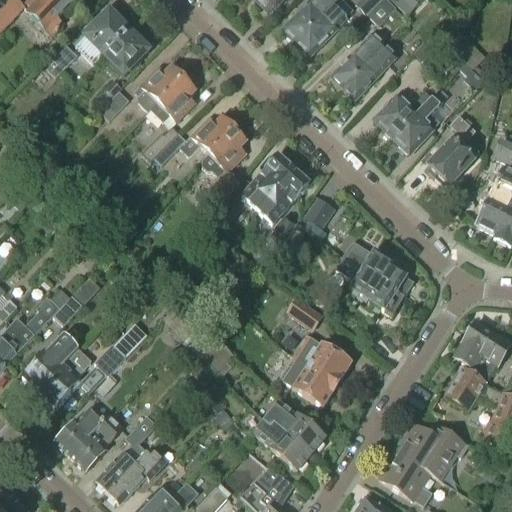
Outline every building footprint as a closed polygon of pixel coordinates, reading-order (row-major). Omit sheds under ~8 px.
[(0,37),(24,12),(12,0),(6,6),(5,5),(0,10),(0,37)] [(34,0),(34,1),(36,4),(24,16),(51,41),(63,29),(55,22),(76,0),(34,0)] [(251,0),(269,17),(286,0),(251,0)] [(295,47),(339,3),(336,0),(313,0),(311,2),(313,4),(282,34),(295,47)] [(364,0),(355,9),(364,18),(382,0),(364,0)] [(424,0),(392,0),(389,3),(406,20),(425,0),(424,0)] [(395,14),(383,2),(365,20),(377,32),(395,14)] [(333,34),(333,33),(351,15),(339,3),(295,47),(307,59),(333,34)] [(102,60),(127,34),(107,14),(82,40),(82,41),(73,50),(92,69),(102,60)] [(451,39),(459,30),(449,20),(440,30),(451,39)] [(122,79),(147,53),(127,34),(102,60),(122,79)] [(483,85),(487,80),(477,70),(484,62),(460,38),(448,51),(483,85)] [(426,43),(413,58),(422,67),(436,52),(426,43)] [(375,58),(363,46),(354,55),(353,55),(328,81),(340,92),(375,58)] [(54,83),(76,61),(63,49),(42,70),(54,83)] [(375,58),(340,92),(353,105),(378,79),(378,78),(394,61),(383,51),(376,59),(375,58)] [(459,75),(466,82),(478,93),(483,86),(465,69),(459,75)] [(181,82),(169,70),(163,76),(157,71),(138,90),(138,91),(132,96),(138,101),(136,103),(136,105),(147,116),(149,114),(181,82)] [(174,126),(193,106),(188,101),(194,95),(181,82),(149,114),(161,126),(167,119),(174,126)] [(105,108),(120,93),(112,86),(98,101),(105,108)] [(434,99),(440,106),(441,106),(446,101),(439,94),(434,99)] [(392,143),(431,102),(423,95),(406,112),(395,101),(373,124),(392,143)] [(108,127),(128,106),(118,96),(98,117),(108,127)] [(438,110),(431,102),(392,143),(410,160),(432,137),(431,135),(437,128),(429,120),(438,110)] [(233,128),(225,120),(222,122),(220,120),(213,127),(208,121),(190,139),(185,144),(178,137),(156,160),(163,167),(180,150),(188,159),(198,148),(208,158),(232,133),(230,130),(233,128)] [(465,146),(474,137),(457,121),(449,130),(455,137),(450,143),(450,142),(440,152),(442,154),(426,171),(445,190),(477,157),(465,146)] [(156,160),(178,137),(172,131),(165,139),(163,137),(144,156),(152,164),(156,160)] [(225,176),(244,157),(238,151),(245,145),(232,133),(208,158),(202,165),(202,169),(208,174),(211,174),(217,180),(194,203),(208,217),(237,188),(225,176)] [(492,162),(504,168),(492,191),(486,188),(482,194),(489,198),(473,229),(493,239),(509,208),(507,207),(511,197),(511,153),(503,149),(505,145),(501,144),(492,162)] [(0,175),(14,161),(5,152),(0,157),(0,169),(2,171),(0,173),(0,175)] [(0,192),(4,196),(26,171),(14,161),(0,175),(0,192)] [(256,215),(270,198),(290,174),(275,161),(249,191),(251,193),(243,202),(256,214),(255,215),(256,215)] [(41,195),(50,186),(33,170),(24,179),(39,195),(40,194),(41,195)] [(280,218),(307,188),(290,174),(270,198),(256,215),(271,229),(280,218)] [(58,187),(68,197),(77,187),(68,178),(58,187)] [(70,206),(50,186),(41,195),(49,203),(53,199),(59,206),(53,212),(58,218),(70,206)] [(509,208),(493,239),(492,242),(509,250),(511,243),(511,197),(507,207),(509,208)] [(96,221),(106,211),(95,200),(85,210),(96,221)] [(303,222),(319,233),(326,223),(319,218),(326,209),(316,202),(303,222)] [(70,245),(84,231),(82,229),(86,226),(75,214),(57,232),(70,245)] [(120,254),(136,236),(114,215),(97,233),(120,254)] [(275,256),(295,225),(286,217),(262,245),(275,256)] [(307,224),(303,231),(321,243),(325,237),(319,233),(307,224)] [(288,268),(301,247),(299,247),(307,235),(297,229),(276,260),(288,268)] [(89,277),(111,255),(92,235),(70,257),(89,277)] [(144,258),(133,249),(127,256),(138,265),(144,258)] [(339,264),(393,298),(394,296),(402,301),(411,286),(403,281),(404,280),(391,272),(392,269),(371,255),(369,259),(355,249),(348,251),(339,264)] [(232,275),(240,265),(231,259),(224,269),(232,275)] [(353,286),(348,293),(381,315),(393,298),(339,264),(333,273),(353,286)] [(185,310),(199,294),(177,274),(163,290),(185,310)] [(234,310),(211,291),(189,316),(204,329),(210,321),(218,328),(234,310)] [(0,373),(50,320),(68,302),(59,294),(48,306),(46,303),(35,314),(38,317),(24,331),(16,324),(0,341),(0,373)] [(61,331),(79,312),(68,302),(50,320),(61,331)] [(0,326),(15,311),(7,303),(0,310),(0,326)] [(311,334),(320,321),(295,303),(286,317),(311,334)] [(181,344),(198,326),(184,312),(167,330),(181,344)] [(200,362),(202,360),(217,344),(198,326),(181,344),(200,362)] [(496,368),(508,349),(475,327),(462,347),(463,348),(454,362),(466,369),(462,375),(483,387),(495,368),(496,368)] [(16,385),(32,400),(76,353),(77,352),(63,339),(47,355),(46,354),(16,385)] [(321,349),(319,348),(305,339),(291,360),(336,390),(350,368),(332,356),(337,349),(326,342),(321,349)] [(106,381),(134,352),(122,340),(93,368),(106,381)] [(217,376),(233,359),(217,344),(202,360),(217,376)] [(76,353),(32,400),(48,416),(78,384),(76,382),(89,368),(90,366),(76,353)] [(203,390),(217,376),(202,360),(200,362),(202,364),(189,377),(203,390)] [(321,412),(336,390),(291,360),(290,362),(292,363),(278,383),(291,392),(291,393),(321,412)] [(511,402),(504,399),(483,387),(462,375),(461,374),(445,400),(467,414),(473,404),(487,411),(489,408),(496,412),(483,443),(506,453),(511,439),(511,402)] [(103,401),(115,388),(108,382),(96,395),(103,401)] [(209,424),(220,412),(206,396),(194,408),(209,424)] [(294,420),(277,406),(261,427),(267,432),(272,428),(309,458),(323,442),(296,419),(294,420)] [(233,427),(220,412),(209,424),(211,425),(212,424),(224,436),(233,427)] [(93,432),(101,423),(90,413),(76,427),(73,424),(52,446),(67,460),(94,433),(93,432)] [(428,419),(435,424),(439,419),(432,414),(428,419)] [(122,433),(107,420),(102,425),(101,423),(93,432),(94,433),(67,460),(83,476),(104,454),(103,453),(108,447),(122,433)] [(104,496),(143,456),(135,448),(152,429),(143,421),(124,442),(130,447),(120,457),(93,486),(104,496)] [(267,432),(261,427),(251,439),(268,453),(295,476),(309,458),(272,428),(267,432)] [(433,442),(412,429),(404,442),(403,441),(394,454),(428,477),(428,478),(442,487),(451,473),(447,471),(455,458),(460,461),(467,450),(439,432),(433,442)] [(249,452),(234,438),(227,446),(242,460),(249,452)] [(163,468),(148,453),(144,457),(143,456),(104,496),(117,509),(144,481),(147,484),(163,468)] [(421,511),(430,497),(420,490),(428,478),(428,477),(394,454),(384,470),(385,470),(378,483),(421,511)] [(277,511),(291,492),(268,471),(238,503),(247,511),(277,511)] [(159,511),(184,487),(186,485),(182,481),(174,488),(173,487),(162,498),(157,493),(138,511),(159,511)] [(181,511),(195,498),(184,487),(159,511),(181,511)] [(210,488),(202,496),(206,500),(214,491),(210,488)] [(215,511),(225,502),(214,491),(206,500),(194,511),(215,511)] [(0,511),(20,511),(1,493),(0,493),(0,511)] [(381,511),(365,502),(358,511),(381,511)]
